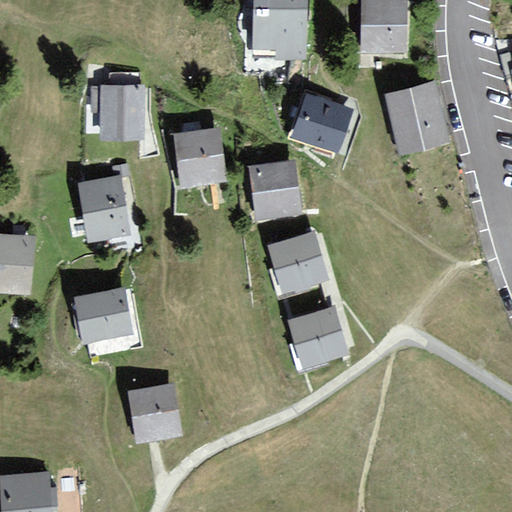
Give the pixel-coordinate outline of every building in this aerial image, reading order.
[(307,53),(306,0),(249,0),(249,53),(307,53)] [(356,0),(356,51),(405,51),(404,0),(356,0)] [(449,140),(434,81),(382,94),(397,153),(449,140)] [(290,139),(341,153),(356,97),(305,83),(290,139)] [(101,140),(147,140),(146,88),(101,88),(101,140)] [(222,186),(217,129),(174,132),(178,189),(222,186)] [(299,211),(296,161),(252,164),(255,213),(299,211)] [(88,242),(134,236),(126,177),(80,183),(88,242)] [(327,280),(313,231),(265,244),(280,294),(327,280)] [(0,289),(32,293),(39,238),(0,234),(0,289)] [(125,287),(75,296),(84,343),(134,334),(125,287)] [(347,352),(335,307),(285,320),(297,365),(347,352)] [(180,439),(172,384),(126,391),(135,446),(180,439)] [(46,511),(45,476),(1,477),(1,511),(46,511)]
